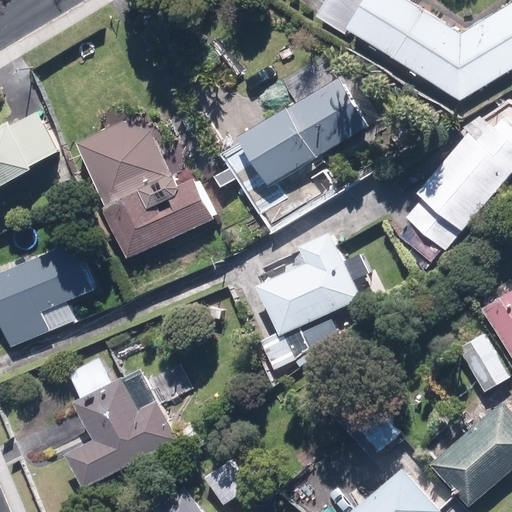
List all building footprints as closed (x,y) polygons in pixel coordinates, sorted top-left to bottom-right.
[(349,31),(460,102),(511,69),(511,3),(461,36),(405,0),(325,0),(315,16),(346,35),(349,31)] [(276,182),(362,128),(336,85),(240,145),(242,149),(224,160),(259,215),(286,198),(276,182)] [(39,110),(10,126),(7,120),(0,123),(0,189),(33,171),(31,167),(62,150),(39,110)] [(218,216),(200,179),(194,183),(192,179),(180,186),(143,112),(75,146),(106,207),(102,208),(129,261),(218,216)] [(421,200),(405,218),(409,222),(398,234),(431,263),(443,250),(445,251),(511,172),(511,140),(491,123),(477,140),(468,132),(414,194),(421,200)] [(330,235),(254,269),(261,284),(256,287),(278,336),(254,347),(272,386),(297,374),(291,360),(311,351),(300,327),(359,300),(357,296),(361,294),(362,295),(363,295),(365,295),(366,294),(367,294),(368,294),(369,293),(370,292),(371,291),(372,290),(372,289),(373,288),(373,286),(373,285),(373,284),(372,283),(372,281),(371,280),(370,279),(369,278),(368,278),(367,277),(366,277),(365,277),(363,276),(362,277),(361,277),(360,277),(359,278),(358,279),(357,280),(352,282),(330,235)] [(0,325),(11,349),(51,330),(43,314),(94,291),(70,239),(31,256),(29,250),(0,263),(0,325)] [(511,287),(480,308),(511,360),(511,287)] [(511,375),(484,331),(458,348),(486,393),(511,376),(511,375)] [(178,442),(142,372),(124,382),(121,376),(112,381),(100,357),(67,374),(79,397),(71,401),(90,440),(66,452),(85,489),(178,442)] [(362,387),(339,410),(379,452),(402,430),(362,387)] [(452,424),(425,446),(437,460),(432,464),(469,508),(511,470),(511,412),(504,403),(463,437),(452,424)] [(233,455),(204,477),(225,505),(253,483),(233,455)] [(438,511),(401,467),(346,511),(336,511),(331,505),(323,511),(438,511)] [(204,511),(188,490),(158,511),(204,511)]
